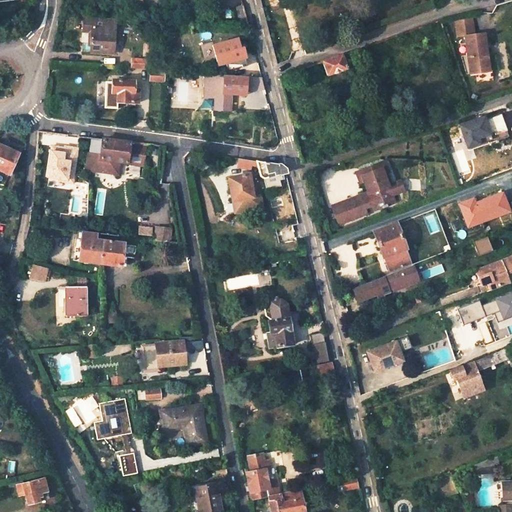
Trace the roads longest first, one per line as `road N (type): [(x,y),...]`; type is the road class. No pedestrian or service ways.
road 1 (residential): [(242,511),(173,139)]
road 2 (residential): [(368,511),(291,157)]
road 3 (secondary): [(0,344),(89,511)]
road 4 (residential): [(291,157),(250,0)]
road 5 (residential): [(10,273),(36,121)]
road 6 (residential): [(173,139),(36,121)]
